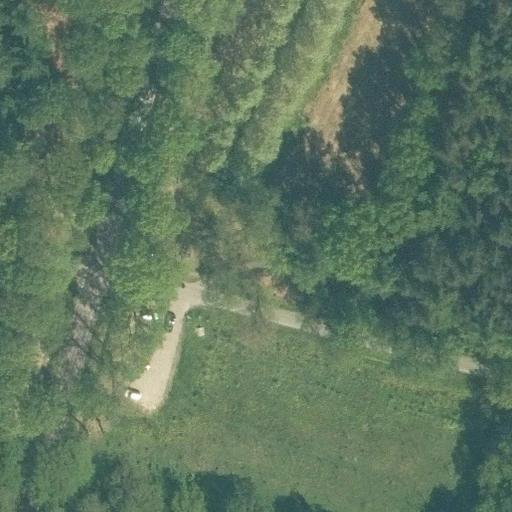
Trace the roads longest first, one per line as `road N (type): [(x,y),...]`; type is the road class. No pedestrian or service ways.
road 1 (unclassified): [(511,374),(96,266)]
road 2 (tertiary): [(96,266),(170,0)]
road 3 (track): [(23,252),(88,0)]
road 4 (tertiary): [(29,511),(96,266)]
